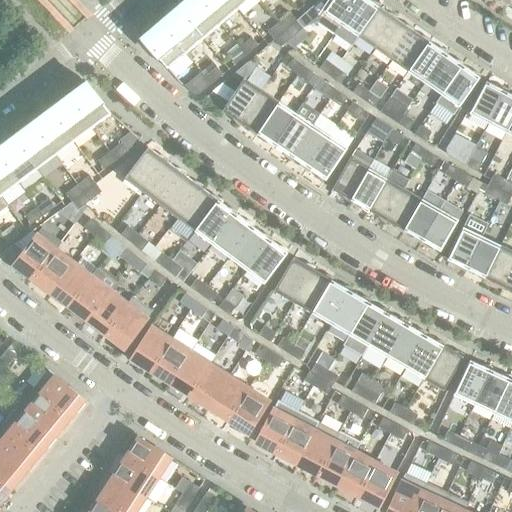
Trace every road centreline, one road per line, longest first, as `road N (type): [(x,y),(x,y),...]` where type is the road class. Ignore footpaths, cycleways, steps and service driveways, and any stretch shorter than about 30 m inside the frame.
road 1 (residential): [(511,324),(343,230),(242,162),(90,38)]
road 2 (residential): [(311,511),(121,388)]
road 3 (residential): [(20,511),(121,388)]
road 4 (residential): [(121,388),(0,289)]
